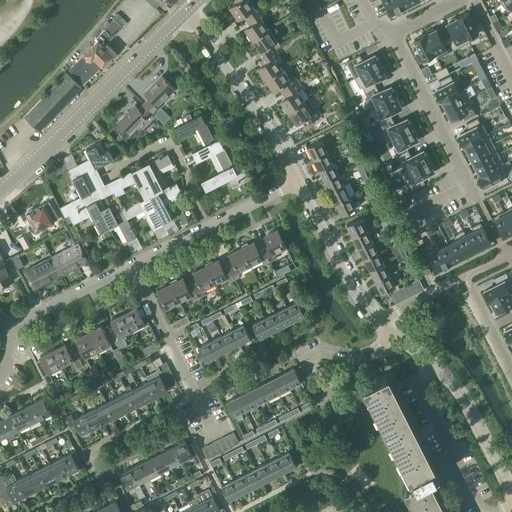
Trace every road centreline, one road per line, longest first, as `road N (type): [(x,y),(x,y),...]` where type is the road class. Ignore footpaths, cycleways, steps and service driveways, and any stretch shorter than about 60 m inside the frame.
road 1 (residential): [(459,0),(402,28),(396,45),(506,257)]
road 2 (secondary): [(0,190),(183,11)]
road 3 (unclassified): [(511,489),(457,385),(387,331)]
road 4 (unclassified): [(295,181),(183,11)]
road 5 (residential): [(214,430),(130,266)]
road 6 (unclassified): [(387,331),(357,298),(295,181)]
road 7 (unclassified): [(208,228),(168,143),(110,171)]
road 8 (unclassified): [(10,318),(130,266)]
